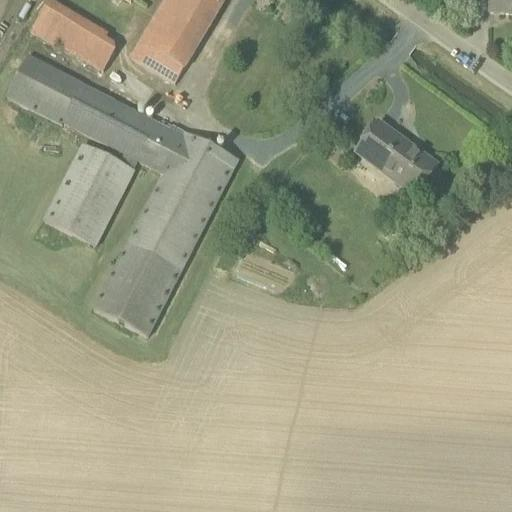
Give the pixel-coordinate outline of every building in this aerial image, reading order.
[(175,87),(227,0),(166,0),(131,60),(175,87)] [(511,0),(490,0),(489,15),(511,17),(511,0)] [(53,50),(74,16),(51,3),(31,37),(53,50)] [(9,98),(121,156),(139,165),(163,177),(93,313),(146,342),(238,163),(173,129),(170,134),(28,60),(9,98)] [(437,169),(378,125),(356,155),(415,199),(437,169)] [(139,165),(121,156),(117,164),(83,147),(43,224),(97,251),(136,174),(135,173),(139,165)]
